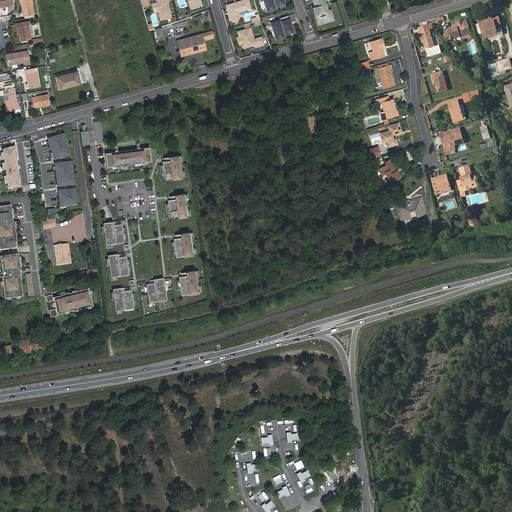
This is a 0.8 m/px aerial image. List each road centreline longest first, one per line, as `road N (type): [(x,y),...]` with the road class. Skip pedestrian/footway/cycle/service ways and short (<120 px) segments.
road 1 (primary): [(511,268),(309,323),(237,351)]
road 2 (tertiary): [(234,69),(0,136)]
road 3 (primary): [(237,351),(0,394)]
road 4 (primary): [(359,323),(511,276)]
road 5 (residential): [(428,160),(400,22)]
road 6 (tertiary): [(368,511),(351,384)]
